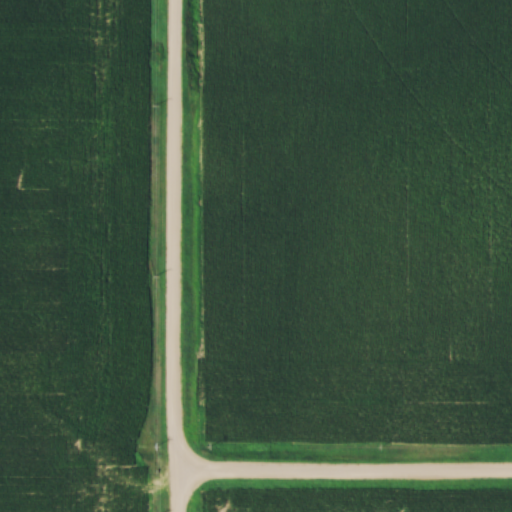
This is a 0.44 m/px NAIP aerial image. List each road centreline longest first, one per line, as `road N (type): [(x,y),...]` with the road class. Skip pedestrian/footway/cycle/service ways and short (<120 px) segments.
road 1 (residential): [(178,0),(180,474)]
road 2 (residential): [(180,474),(511,474)]
